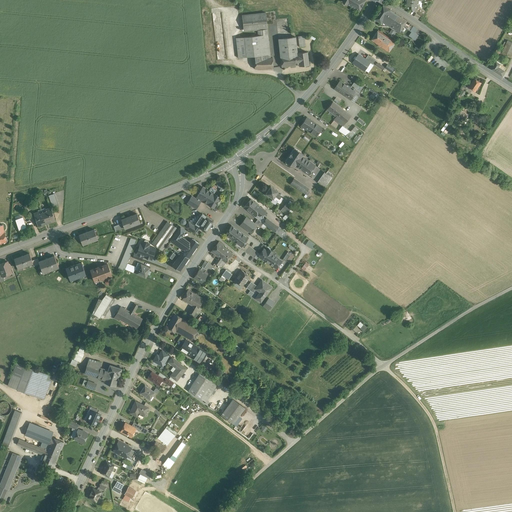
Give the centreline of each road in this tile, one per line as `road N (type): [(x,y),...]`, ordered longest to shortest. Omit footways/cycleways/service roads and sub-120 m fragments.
road 1 (track): [(511,287),(382,366),(249,481),(230,511)]
road 2 (tertiary): [(65,511),(163,311),(216,235)]
road 3 (track): [(453,511),(427,412),(357,342),(284,287)]
road 4 (tertiary): [(0,252),(233,158)]
road 5 (tertiary): [(233,158),(304,97),(373,0)]
road 6 (tertiary): [(381,0),(511,86)]
